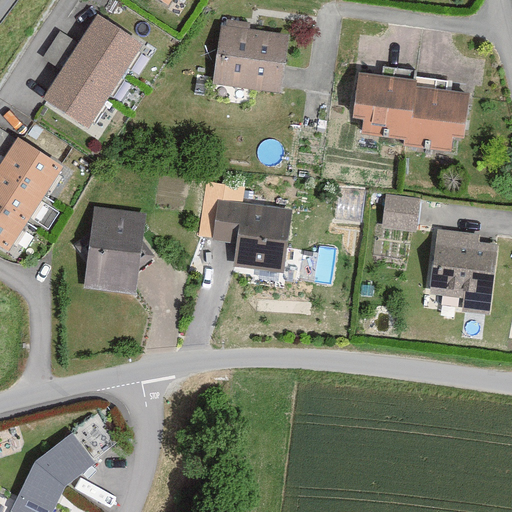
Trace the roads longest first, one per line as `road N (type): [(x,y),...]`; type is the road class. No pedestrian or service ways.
road 1 (tertiary): [(141,371),(280,358),(511,382)]
road 2 (residential): [(502,30),(332,9),(323,84)]
road 3 (tertiary): [(0,405),(141,371)]
road 4 (residential): [(141,371),(147,458),(131,511)]
